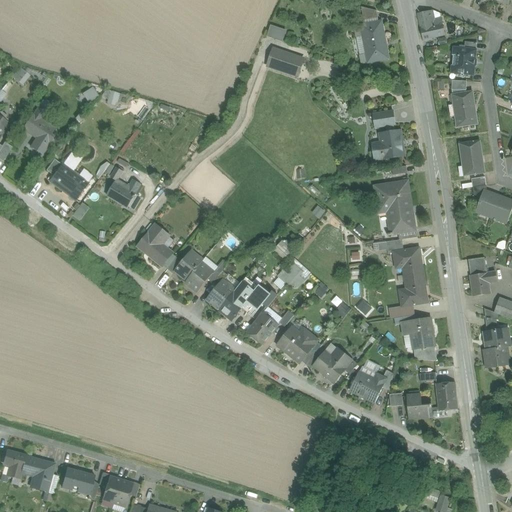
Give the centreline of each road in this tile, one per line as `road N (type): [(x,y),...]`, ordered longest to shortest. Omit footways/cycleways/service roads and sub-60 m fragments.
road 1 (unclassified): [(0,184),(302,385),(480,472)]
road 2 (residential): [(480,472),(402,0)]
road 3 (unclassified): [(0,429),(255,506)]
road 4 (residential): [(497,27),(487,81),(501,180),(511,184)]
